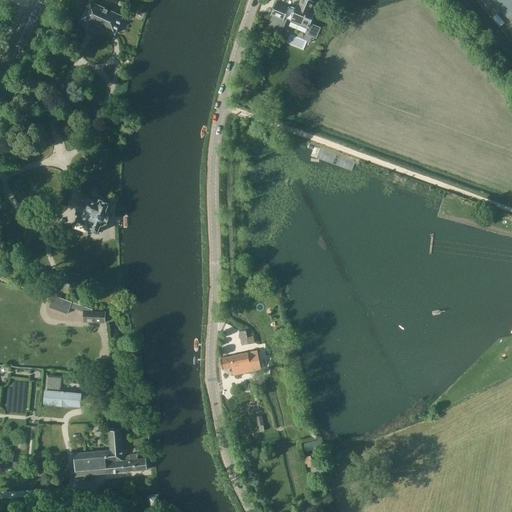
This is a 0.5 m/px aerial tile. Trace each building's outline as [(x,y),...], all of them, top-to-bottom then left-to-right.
[(309,32),(317,35),(320,27),(311,23),(316,10),(312,8),(315,2),(312,0),(300,0),(300,3),(298,2),(295,10),(276,1),(271,15),(283,21),(286,15),(292,17),(290,21),(308,29),(310,27),(311,28),(309,32)] [(511,0),(494,0),(511,21),(511,0)] [(124,16),(90,1),(82,18),(116,34),(124,16)] [(253,92),(247,90),(245,97),(251,98),(253,92)] [(91,122),(80,118),(77,128),(88,132),(91,122)] [(98,202),(85,197),(83,204),(80,203),(76,212),(79,214),(76,220),(89,225),(88,229),(97,232),(96,232),(98,233),(99,231),(99,229),(101,225),(102,225),(107,223),(110,216),(108,211),(107,211),(107,210),(109,204),(110,203),(108,202),(100,199),(98,202)] [(98,311),(54,295),(50,308),(68,314),(71,307),(84,312),(83,321),(105,322),(105,312),(98,311)] [(239,331),(242,345),(255,343),(254,336),(247,337),(246,330),(239,331)] [(248,352),(221,358),(223,369),(232,367),(233,375),(252,371),(248,352)] [(97,361),(99,374),(117,372),(116,359),(97,361)] [(46,390),(63,393),(63,377),(47,375),(46,390)] [(82,395),(63,393),(46,390),(44,405),(81,409),(82,395)] [(109,430),(111,448),(111,449),(74,453),(76,475),(148,469),(147,458),(146,455),(144,455),(144,458),(139,458),(138,453),(130,454),(130,455),(127,455),(127,459),(123,459),(121,429),(109,430)] [(150,505),(160,504),(158,494),(149,496),(150,505)]
